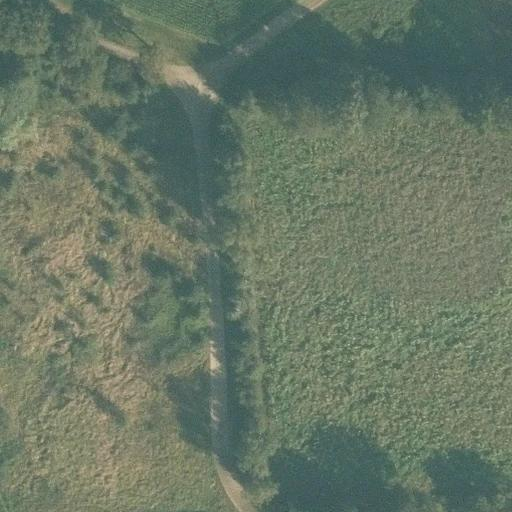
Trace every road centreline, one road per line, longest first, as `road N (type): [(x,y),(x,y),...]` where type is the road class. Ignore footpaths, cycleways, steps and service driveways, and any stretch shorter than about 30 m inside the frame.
road 1 (track): [(0,9),(209,80),(202,108),(218,442),(225,473),(250,511)]
road 2 (unclassified): [(209,80),(318,0)]
